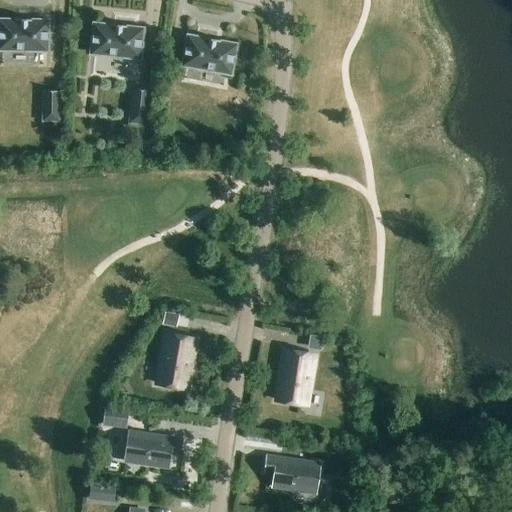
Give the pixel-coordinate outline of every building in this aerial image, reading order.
[(15,20),(0,19),(0,50),(47,51),(48,21),(31,20),(31,19),(15,19),(15,20)] [(110,25),(93,24),(90,54),(140,59),(143,29),(126,27),(126,26),(110,24),(110,25)] [(204,39),(187,36),(182,66),(231,75),(236,45),(220,42),(220,41),(204,38),(204,39)] [(72,62),(72,52),(61,52),(61,75),(114,76),(115,62),(72,62)] [(155,75),(155,87),(194,88),(194,76),(155,75)] [(146,124),(150,91),(132,89),(128,122),(146,124)] [(42,123),(60,124),(61,92),(42,92),(42,123)] [(177,327),(179,314),(165,312),(162,324),(177,327)] [(186,389),(195,340),(166,334),(157,384),(186,389)] [(309,334),(307,347),(321,349),(323,336),(309,334)] [(152,402),(154,343),(129,342),(127,401),(152,402)] [(314,356),(285,351),(277,400),(306,405),(314,356)] [(105,407),(102,425),(126,429),(129,410),(105,407)] [(181,440),(129,433),(125,460),(167,467),(169,453),(179,454),(181,440)] [(319,464),(267,457),(265,471),(275,472),(273,486),(315,492),(319,464)] [(305,508),(306,500),(295,499),(294,507),(305,508)]
